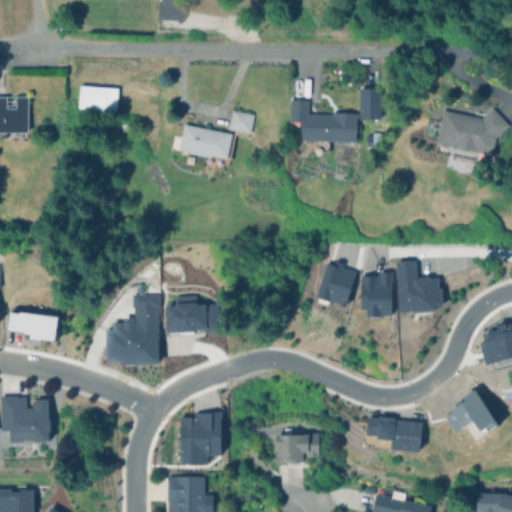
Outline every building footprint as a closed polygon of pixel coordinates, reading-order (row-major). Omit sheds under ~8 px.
[(114,85),(112,108),(74,105),(75,83),(114,85)] [(377,85),(376,116),(355,116),(355,85),(377,85)] [(0,94),(24,95),(23,130),(0,129),(0,94)] [(304,110),(328,112),(328,110),(354,111),(352,139),(298,137),(298,124),(287,123),(287,119),(286,118),(287,97),(305,98),(304,110)] [(489,105),(506,123),(492,135),(488,152),(485,152),(483,160),(475,158),(472,169),(467,168),(462,171),(451,169),(447,164),(442,163),(445,151),(433,149),(434,141),(433,141),(440,107),(478,115),(489,105)] [(251,112),(246,134),(230,130),(225,157),(176,147),(176,148),(166,146),(169,132),(177,134),(179,121),(227,130),(228,126),(225,126),(228,108),(251,112)] [(378,130),(378,141),(369,141),(370,130),(378,130)] [(396,310),(439,309),(438,275),(414,276),(414,259),(394,260),(396,310)] [(353,271),(337,267),(337,265),(323,262),(314,297),(344,305),(353,271)] [(389,315),(390,270),(376,270),(376,275),(360,274),(359,314),(389,315)] [(156,361),(155,293),(130,293),(131,316),(121,317),(121,321),(110,321),(110,328),(104,328),(104,362),(156,361)] [(484,364),(511,356),(511,321),(476,330),(484,364)] [(441,410),(452,430),(472,420),(477,429),(492,421),(476,391),(441,410)] [(24,405),(29,406),(29,399),(31,399),(31,397),(45,397),(45,418),(47,418),(46,430),(45,440),(29,440),(29,438),(18,438),(18,441),(6,441),(6,431),(5,431),(5,428),(0,428),(0,394),(15,394),(15,395),(24,395),(24,405)] [(178,415),(178,463),(205,463),(205,455),(219,455),(219,411),(191,410),(191,415),(178,415)] [(389,448),(418,450),(420,419),(366,415),(364,435),(390,437),(389,448)] [(315,431),(315,455),(302,455),(302,453),(297,453),(297,460),(295,460),(295,462),(285,462),(285,460),(273,460),(273,458),(272,458),(272,447),(271,447),(271,432),(297,432),(297,431),(315,431)] [(210,492),(210,511),(200,511),(163,511),(163,509),(165,509),(165,498),(164,498),(164,474),(201,473),(201,492),(210,492)] [(511,511),(474,511),(474,508),(473,508),(473,489),(500,489),(511,492),(511,511)] [(427,504),(425,511),(368,511),(373,491),(427,504)]
